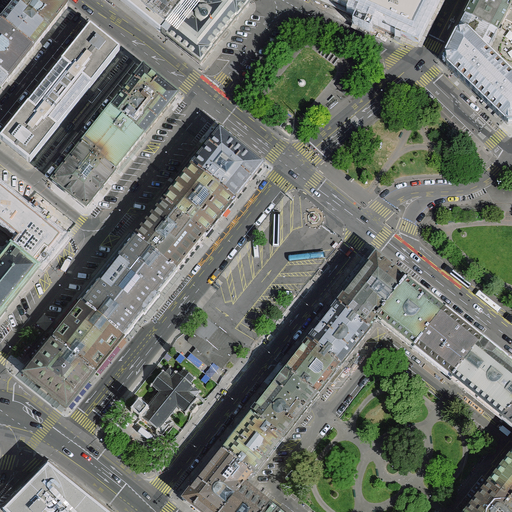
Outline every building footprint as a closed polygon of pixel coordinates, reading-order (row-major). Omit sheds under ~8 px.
[(19,0),(10,11),(0,23),(34,51),(69,8),(58,0),(19,0)] [(120,0),(162,33),(166,28),(131,0),(120,0)] [(131,0),(166,28),(188,0),(131,0)] [(197,0),(196,0),(188,0),(166,28),(162,33),(164,35),(167,37),(186,13),(196,21),(196,17),(200,11),(204,11),(197,5),(197,0)] [(186,13),(167,37),(201,66),(226,35),(249,6),(241,0),(196,0),(197,0),(197,5),(204,11),(200,11),(196,17),(196,21),(186,13)] [(325,0),(349,11),(354,0),(325,0)] [(354,0),(349,11),(388,28),(417,41),(428,20),(437,0),(354,0)] [(475,0),(466,19),(498,35),(506,19),(511,7),(511,4),(504,0),(475,0)] [(489,54),(498,35),(466,19),(446,58),(446,62),(447,66),(470,88),(477,95),(504,68),(489,54)] [(0,23),(0,75),(9,83),(34,51),(0,23)] [(91,27),(1,140),(29,163),(73,109),(120,51),(105,39),(91,27)] [(144,68),(109,110),(144,138),(179,96),(162,83),(144,68)] [(511,76),(504,68),(477,95),(483,101),(507,125),(511,124),(511,76)] [(0,93),(9,83),(0,75),(0,93)] [(350,85),(346,80),(338,87),(342,91),(350,85)] [(109,110),(81,145),(116,173),(144,138),(109,110)] [(222,132),(192,168),(237,202),(254,181),(266,167),(242,147),(222,132)] [(116,173),(81,145),(52,181),(71,197),(87,209),(116,173)] [(180,183),(163,203),(208,238),(224,218),(237,202),(192,168),(180,183)] [(0,220),(20,236),(15,242),(10,250),(36,270),(42,262),(62,237),(0,187),(0,220)] [(163,203),(134,237),(179,273),(195,253),(208,238),(163,203)] [(81,303),(126,339),(151,308),(157,300),(179,273),(134,237),(123,251),(81,303)] [(36,270),(10,250),(0,262),(0,314),(28,280),(36,270)] [(337,305),(369,330),(376,320),(407,281),(391,268),(376,256),(359,278),(337,305)] [(426,296),(407,281),(376,320),(414,350),(445,311),(426,296)] [(53,339),(96,375),(111,357),(126,339),(81,303),(68,320),(53,339)] [(309,341),(341,367),(370,331),(369,330),(337,305),(323,323),(309,341)] [(464,326),(445,311),(414,350),(452,380),(483,341),(464,326)] [(222,329),(206,316),(186,340),(196,348),(192,353),(208,367),(212,362),(220,368),(231,355),(240,344),(222,329)] [(187,337),(182,333),(174,342),(179,346),(187,337)] [(83,391),(96,375),(53,339),(40,354),(23,375),(47,395),(67,411),(83,391)] [(299,382),(318,396),(341,367),(309,341),(286,371),(299,382)] [(511,364),(488,346),(483,341),(452,380),(458,384),(503,420),(511,408),(511,364)] [(166,373),(164,372),(152,387),(160,394),(147,409),(139,402),(132,411),(140,417),(148,424),(159,432),(178,408),(186,415),(189,411),(193,414),(199,406),(195,403),(198,399),(196,398),(201,392),(191,385),(195,379),(184,370),(180,376),(170,368),(166,373)] [(251,414),(283,440),(312,404),(318,396),(299,382),(286,371),(280,378),(251,414)] [(511,408),(503,420),(511,427),(511,408)] [(222,450),(253,475),(254,476),(283,440),(251,414),(236,432),(222,450)] [(199,511),(223,511),(246,485),(253,475),(222,450),(203,475),(187,495),(184,499),(196,510),(199,511)] [(511,455),(490,484),(511,501),(511,455)] [(30,487),(6,511),(5,511),(103,511),(84,496),(48,468),(30,487)] [(511,511),(511,501),(490,484),(467,511),(511,511)] [(264,511),(270,505),(246,485),(223,511),(264,511)]
